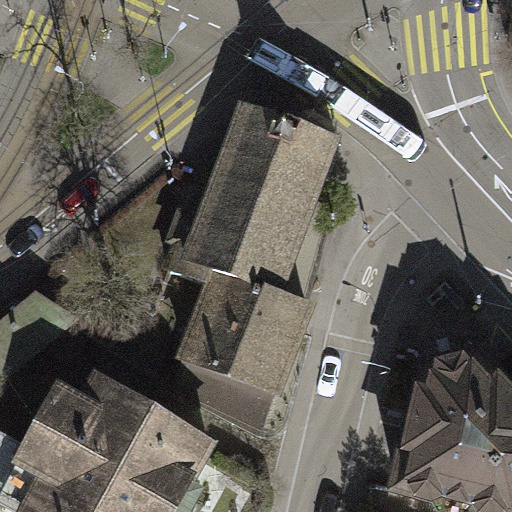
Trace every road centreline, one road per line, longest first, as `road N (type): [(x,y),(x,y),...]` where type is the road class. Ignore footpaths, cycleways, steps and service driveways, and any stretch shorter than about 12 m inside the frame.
road 1 (residential): [(469,165),(371,266),(346,329),(304,511)]
road 2 (tertiary): [(0,253),(163,116),(279,38)]
road 3 (secondary): [(369,19),(469,165)]
road 4 (tertiary): [(66,0),(0,148)]
road 5 (tertiary): [(153,0),(236,36),(279,38)]
